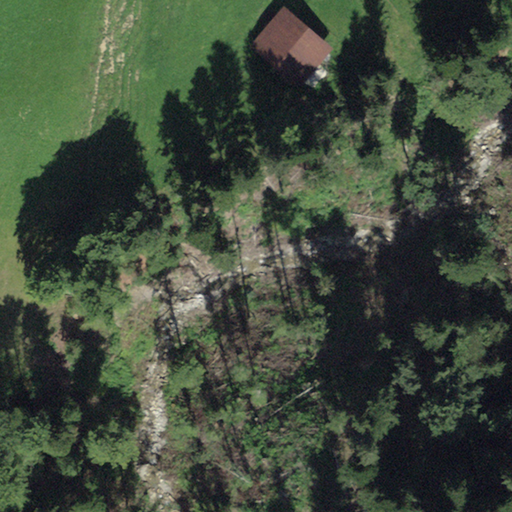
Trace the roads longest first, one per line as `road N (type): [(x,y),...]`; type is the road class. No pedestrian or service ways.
road 1 (track): [(183,85),(260,115),(327,104),(371,50),(381,3)]
road 2 (track): [(159,0),(168,69),(183,85),(206,82),(269,0)]
